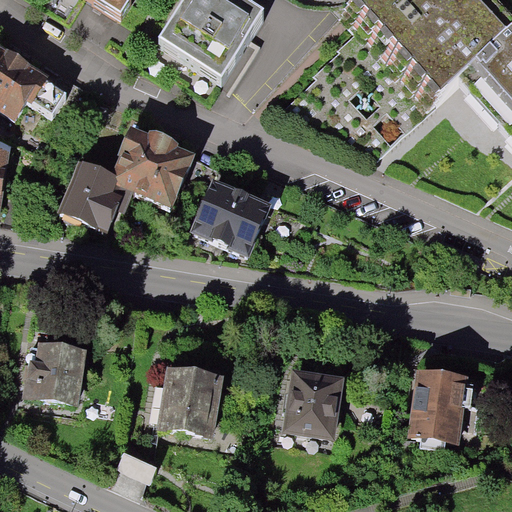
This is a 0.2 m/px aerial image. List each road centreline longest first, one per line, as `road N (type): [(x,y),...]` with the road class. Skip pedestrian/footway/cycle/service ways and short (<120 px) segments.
road 1 (residential): [(511,259),(119,88),(0,13)]
road 2 (residential): [(0,257),(511,340)]
road 3 (residential): [(120,511),(0,454)]
